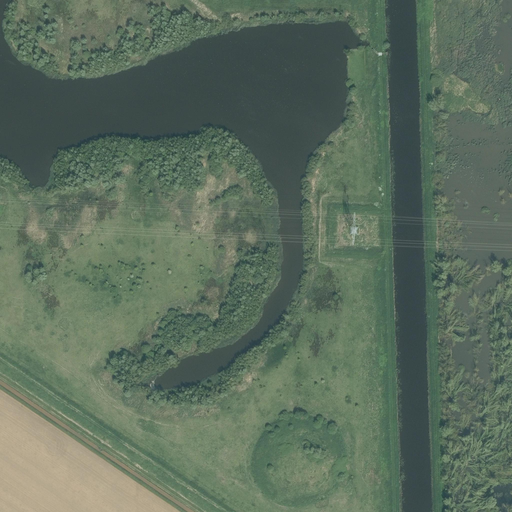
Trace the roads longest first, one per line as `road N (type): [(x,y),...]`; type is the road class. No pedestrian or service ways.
road 1 (track): [(424,0),(439,511)]
road 2 (track): [(392,511),(378,0)]
